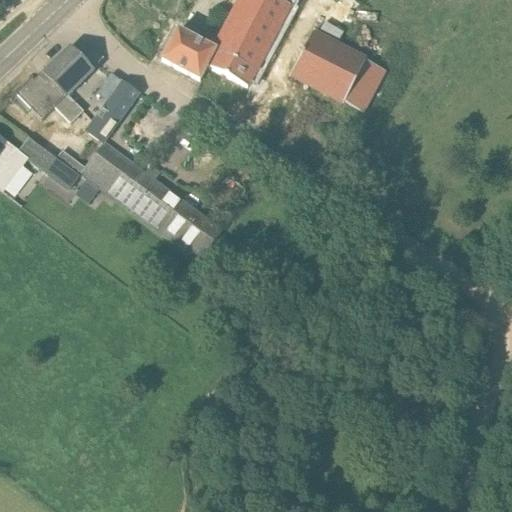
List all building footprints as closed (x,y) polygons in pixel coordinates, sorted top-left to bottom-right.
[(208,68),(248,88),(290,11),(291,9),(274,0),(239,0),(212,49),(179,31),(163,62),(200,82),(208,68)] [(366,62),(314,33),(289,79),(340,107),(342,103),(364,115),(387,73),(366,62)] [(67,99),(68,98),(93,72),(70,48),(49,69),(61,83),(56,89),(67,99)] [(56,89),(61,83),(49,69),(42,76),(35,84),(32,81),(15,97),(42,123),(54,110),(70,126),(84,113),(68,98),(67,99),(56,89)] [(105,102),(119,84),(111,77),(97,96),(101,99),(105,102)] [(138,96),(119,84),(105,102),(85,131),(102,146),(138,96)] [(0,139),(0,193),(0,194),(23,162),(25,161),(17,155),(18,153),(0,139)] [(25,161),(45,176),(57,161),(56,161),(29,140),(18,153),(17,155),(25,161)] [(84,168),(79,176),(86,182),(99,191),(119,207),(197,265),(221,234),(103,146),(102,146),(84,168)] [(88,206),(99,191),(86,182),(75,197),(88,206)]
